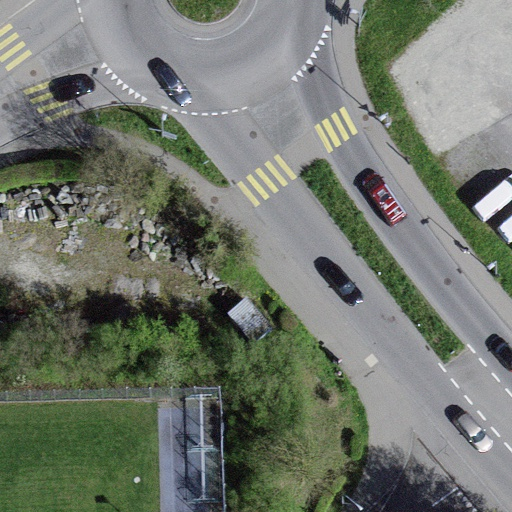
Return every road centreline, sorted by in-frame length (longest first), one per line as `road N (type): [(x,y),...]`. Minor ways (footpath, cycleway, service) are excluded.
road 1 (secondary): [(200,76),(268,178),(420,359),(490,398)]
road 2 (secondary): [(490,398),(466,314),(357,164),(280,33)]
road 3 (tertiary): [(0,108),(79,91),(147,54)]
